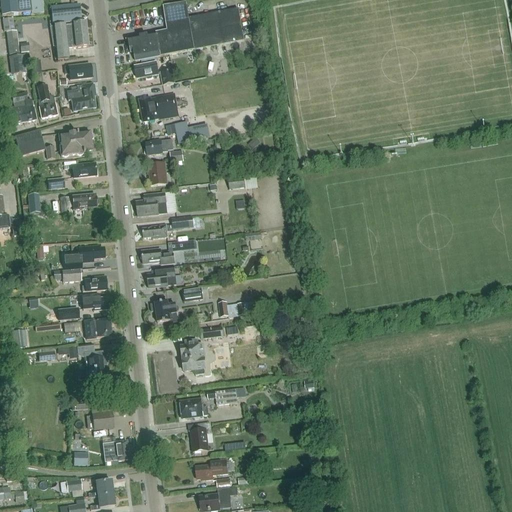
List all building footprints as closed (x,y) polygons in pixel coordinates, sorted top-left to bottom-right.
[(0,0),(2,16),(31,12),(31,15),(43,14),(42,0),(0,0)] [(189,19),(186,4),(163,7),(167,32),(128,39),(131,54),(134,53),(136,62),(244,42),(238,10),(189,19)] [(51,8),(53,25),(81,22),(79,6),(51,8)] [(67,50),(88,48),(86,24),(50,27),(53,47),(56,47),(57,61),(68,60),(67,50)] [(16,32),(6,33),(7,44),(17,43),(16,32)] [(28,44),(20,45),(21,54),(29,53),(28,44)] [(26,74),(24,56),(9,58),(11,76),(26,74)] [(159,76),(156,63),(142,66),(142,67),(135,68),(135,70),(134,72),(135,75),(136,76),(137,80),(146,78),(146,80),(148,81),(151,80),(153,79),(152,77),(159,76)] [(90,65),(68,68),(64,68),(65,76),(69,75),(70,82),(92,79),(90,65)] [(173,72),(161,74),(163,86),(175,84),(173,72)] [(71,88),(71,93),(67,93),(68,102),(71,102),(73,113),(95,110),(93,94),(95,93),(94,85),(76,88),(71,88)] [(47,87),(37,89),(40,102),(38,102),(39,109),(41,120),(57,117),(55,106),(53,97),(49,98),(47,87)] [(26,94),(12,97),(15,108),(9,109),(10,115),(12,127),(36,121),(34,110),(33,110),(31,100),(27,101),(26,94)] [(160,121),(179,118),(175,96),(156,99),(156,100),(151,101),(151,100),(139,102),(143,124),(155,122),(155,120),(160,119),(160,121)] [(178,145),(210,138),(208,129),(203,130),(204,132),(188,135),(186,123),(174,125),(178,145)] [(39,132),(15,138),(20,158),(44,151),(39,132)] [(91,141),(93,140),(92,136),(90,135),(90,133),(78,135),(77,133),(67,135),(67,136),(58,137),(61,159),(84,156),(84,153),(92,152),(91,141)] [(168,153),(168,152),(173,152),(172,141),(161,143),(161,142),(154,143),(154,144),(146,145),(147,150),(146,151),(146,156),(147,156),(147,157),(163,156),(163,154),(168,153)] [(45,149),(47,161),(55,160),(54,148),(45,149)] [(170,154),(171,164),(184,163),(182,153),(170,154)] [(167,185),(172,185),(171,175),(166,175),(165,164),(148,166),(151,188),(167,186),(167,185)] [(72,170),(73,180),(87,178),(87,177),(96,176),(95,165),(86,166),(86,165),(75,166),(72,167),(72,170)] [(47,181),(48,192),(64,190),(63,179),(47,181)] [(228,181),(230,191),(245,190),(244,179),(228,181)] [(168,216),(166,205),(165,195),(145,198),(146,204),(137,205),(138,219),(168,216)] [(60,199),(61,213),(61,214),(68,213),(67,209),(73,208),(74,212),(83,211),(83,210),(97,209),(97,207),(99,205),(98,202),(96,200),(96,198),(96,199),(95,196),(72,198),(66,199),(60,199)] [(0,229),(9,228),(8,226),(12,225),(13,237),(20,237),(18,220),(11,221),(11,218),(8,219),(8,217),(4,218),(2,197),(0,197),(0,229)] [(39,206),(29,207),(30,215),(33,214),(40,214),(39,206)] [(173,227),(167,228),(167,227),(152,229),(152,230),(143,231),(144,240),(153,239),(153,241),(168,239),(167,233),(173,233),(173,231),(194,229),(192,218),(173,220),(173,227)] [(59,237),(69,237),(69,229),(59,229),(59,237)] [(262,232),(248,236),(250,242),(264,238),(262,232)] [(99,247),(79,249),(79,254),(71,254),(72,262),(64,263),(65,271),(81,269),(81,270),(81,264),(93,263),(93,261),(104,260),(103,250),(99,250),(99,247)] [(144,266),(161,264),(162,267),(175,265),(174,255),(161,257),(161,251),(142,253),(144,266)] [(174,268),(160,269),(156,270),(156,277),(148,278),(149,290),(177,287),(176,278),(175,269),(174,268)] [(81,282),(80,271),(61,272),(62,283),(81,282)] [(82,288),(82,293),(106,291),(105,278),(94,278),(94,280),(84,281),(85,287),(82,288)] [(182,292),(184,304),(203,301),(202,290),(182,292)] [(93,313),(109,311),(108,299),(99,300),(99,295),(81,297),(83,311),(93,311),(93,313)] [(158,324),(170,322),(171,325),(178,324),(177,314),(176,314),(175,306),(169,307),(168,303),(150,306),(152,314),(156,313),(158,324)] [(220,319),(229,318),(227,303),(218,305),(220,319)] [(237,305),(239,318),(246,317),(244,304),(237,305)] [(58,311),(59,321),(79,319),(78,309),(58,311)] [(93,322),(84,323),(86,341),(95,340),(95,339),(111,337),(110,320),(93,322)] [(200,332),(201,341),(223,338),(222,329),(200,332)] [(13,349),(25,348),(24,332),(11,334),(13,349)] [(205,371),(203,347),(198,348),(197,342),(186,343),(187,349),(182,350),(182,352),(181,353),(181,356),(183,357),(184,366),(182,367),(183,371),(184,371),(184,373),(195,372),(196,377),(205,376),(205,371)] [(69,356),(69,360),(78,359),(77,349),(69,350),(68,350),(69,356)] [(102,360),(106,360),(105,352),(83,355),(85,372),(89,371),(90,380),(104,378),(102,360)] [(38,354),(39,363),(55,361),(54,353),(38,354)] [(216,400),(217,408),(238,405),(236,391),(208,395),(208,401),(216,400)] [(182,419),(182,420),(209,417),(208,408),(202,409),(201,400),(188,402),(188,403),(180,404),(180,405),(179,406),(180,409),(180,410),(181,414),(180,415),(181,418),(182,419)] [(92,417),(93,431),(113,428),(112,415),(92,417)] [(206,436),(212,435),(211,425),(198,426),(199,432),(191,433),(193,454),(208,452),(206,436)] [(110,451),(112,463),(129,461),(127,443),(106,445),(107,451),(110,451)] [(74,454),(73,466),(82,467),(83,454),(74,454)] [(226,461),(220,461),(209,462),(209,467),(196,469),(196,472),(195,472),(196,478),(197,478),(197,481),(206,480),(206,482),(212,481),(212,477),(227,476),(226,461)] [(315,468),(308,469),(310,478),(317,477),(315,468)] [(20,474),(10,476),(7,476),(7,484),(21,483),(21,481),(20,474)] [(216,482),(217,490),(231,488),(230,480),(216,482)] [(74,492),(74,489),(81,488),(80,481),(66,483),(68,493),(74,492)] [(88,495),(88,497),(113,494),(111,482),(96,484),(97,494),(88,495)] [(232,510),(230,497),(238,496),(237,489),(218,491),(218,495),(207,497),(208,498),(199,499),(200,511),(210,511),(211,511),(210,511),(217,511),(218,511),(232,510)] [(23,493),(14,494),(16,504),(24,503),(23,494),(23,493)] [(88,497),(89,499),(98,498),(99,506),(90,508),(90,511),(100,511),(99,510),(114,507),(113,494),(88,497)]
